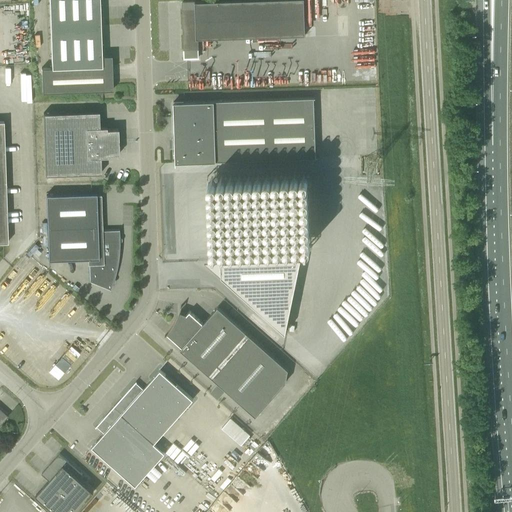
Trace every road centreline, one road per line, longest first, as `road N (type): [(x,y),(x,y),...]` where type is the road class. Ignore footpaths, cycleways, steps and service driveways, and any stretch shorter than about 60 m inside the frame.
road 1 (secondary): [(453,511),(424,0)]
road 2 (unclassified): [(49,415),(149,296),(140,0)]
road 3 (unknown): [(150,283),(196,277),(275,334),(306,337),(341,311),(357,275),(362,218),(350,177)]
road 4 (motorway): [(499,145),(511,428)]
road 5 (unknown): [(143,73),(346,58)]
road 6 (motorway): [(489,0),(499,145)]
road 7 (motorway): [(501,0),(499,145)]
